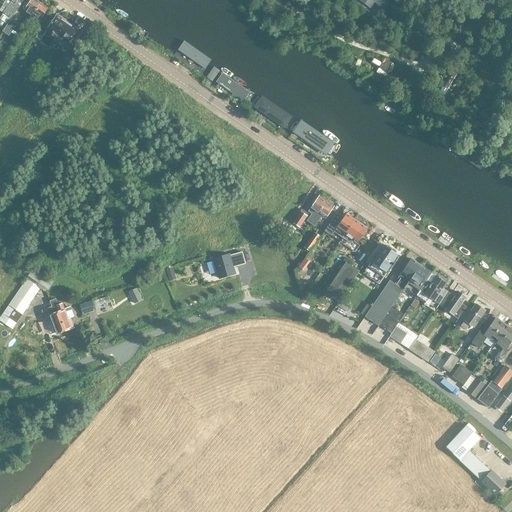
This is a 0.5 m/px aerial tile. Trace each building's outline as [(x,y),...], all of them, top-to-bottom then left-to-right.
[(6,0),(0,10),(0,11),(3,13),(4,13),(0,18),(6,23),(2,30),(3,31),(9,35),(23,16),(16,12),(20,6),(19,5),(22,0),(6,0)] [(37,0),(30,0),(30,2),(27,1),(23,7),(25,8),(24,10),(32,16),(41,3),(37,0)] [(391,0),(359,0),(370,8),(374,2),(385,9),(391,0)] [(49,8),(41,3),(32,16),(40,21),(43,24),(49,15),(45,13),(49,8)] [(57,15),(47,29),(48,29),(45,33),(51,37),(47,44),(51,46),(53,42),(56,38),(67,22),(57,15)] [(77,30),(67,22),(53,42),(63,49),(59,56),(66,61),(74,48),(68,43),(77,30)] [(37,36),(41,29),(36,26),(31,32),(37,36)] [(169,35),(160,49),(198,75),(207,60),(169,35)] [(215,60),(205,75),(246,105),(255,89),(215,60)] [(263,90),(250,108),(293,138),(306,120),(263,90)] [(308,121),(295,140),(332,163),(344,146),(308,121)] [(310,208),(313,210),(312,213),(307,221),(311,223),(327,201),(319,195),(310,208)] [(335,206),(327,201),(311,223),(315,226),(322,216),(326,219),(335,206)] [(300,228),(308,216),(300,211),(292,223),(300,228)] [(346,214),(343,218),(341,217),(342,217),(337,213),(325,231),(332,236),(334,232),(343,238),(344,235),(355,220),(346,214)] [(355,220),(344,235),(343,238),(352,244),(355,239),(359,242),(366,231),(362,229),(364,226),(355,220)] [(310,252),(320,237),(314,232),(304,247),(310,252)] [(363,273),(379,285),(392,265),(393,266),(395,264),(394,264),(399,256),(395,254),(396,252),(388,246),(386,248),(383,245),(363,273)] [(250,267),(265,262),(261,249),(254,251),(253,248),(245,251),(250,267)] [(214,260),(220,278),(236,273),(234,270),(244,266),(239,252),(214,260)] [(305,270),(311,260),(305,257),(299,267),(305,270)] [(411,258),(401,273),(399,275),(402,277),(396,285),(390,280),(365,317),(378,326),(391,306),(403,289),(407,283),(410,279),(420,264),(411,258)] [(339,301),(359,272),(345,263),(326,292),(339,301)] [(22,275),(27,279),(41,289),(46,293),(54,282),(29,264),(22,275)] [(429,271),(420,264),(410,279),(407,283),(416,289),(413,293),(416,295),(426,280),(430,275),(427,273),(429,271)] [(167,268),(171,280),(177,278),(173,266),(167,268)] [(432,283),(426,280),(416,295),(436,309),(439,304),(447,293),(442,290),(446,284),(436,277),(432,283)] [(0,320),(13,329),(41,289),(27,279),(0,317),(0,320)] [(129,292),(134,304),(143,300),(137,288),(129,292)] [(453,298),(447,293),(439,304),(445,308),(444,309),(454,316),(451,319),(456,322),(466,307),(461,304),(466,297),(457,291),(453,298)] [(83,315),(95,311),(92,300),(80,305),(83,315)] [(56,306),(65,331),(74,328),(71,318),(74,317),(72,310),(68,312),(67,308),(64,309),(62,304),(57,306),(56,306)] [(471,311),(466,307),(456,322),(456,323),(466,329),(469,325),(474,328),(485,311),(476,304),(471,311)] [(46,322),(52,320),(57,334),(65,331),(56,306),(42,311),(46,322)] [(391,306),(378,326),(379,326),(379,325),(390,333),(394,327),(403,314),(391,306)] [(485,324),(471,342),(479,348),(484,341),(483,340),(486,337),(494,343),(506,325),(496,318),(489,327),(485,324)] [(511,340),(511,329),(506,325),(494,343),(503,349),(500,352),(499,352),(495,359),(502,364),(511,350),(511,343),(511,342),(511,340)] [(408,349),(415,339),(396,326),(390,336),(408,349)] [(428,362),(435,352),(415,339),(408,349),(428,362)] [(435,365),(440,358),(435,354),(429,362),(435,365)] [(450,373),(460,359),(452,354),(442,367),(450,373)] [(464,385),(472,373),(460,364),(452,377),(464,385)] [(511,370),(505,365),(493,382),(491,381),(477,399),(488,407),(503,389),(501,388),(511,374),(511,370)] [(498,413),(511,395),(511,384),(492,408),(498,413)] [(511,423),(511,413),(511,412),(511,411),(511,412),(511,411),(511,404),(506,412),(505,411),(499,418),(509,427),(511,423)] [(446,447),(460,460),(469,450),(480,438),(466,425),(446,447)] [(481,481),(482,481),(491,471),(487,467),(469,450),(460,460),(459,460),(481,481)] [(491,471),(482,481),(496,495),(506,484),(491,471)]
